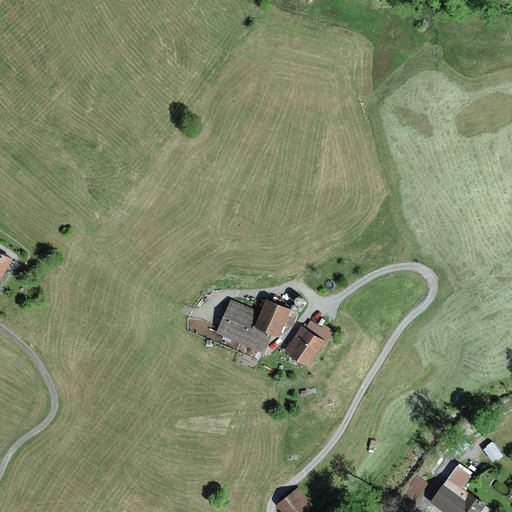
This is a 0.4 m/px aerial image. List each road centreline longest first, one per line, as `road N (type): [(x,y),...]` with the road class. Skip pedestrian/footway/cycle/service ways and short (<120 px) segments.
road 1 (track): [(317,309),(401,267),(419,267),(432,288),(327,450),(276,496),(270,511)]
road 2 (track): [(0,327),(37,359),(55,405),(0,473)]
